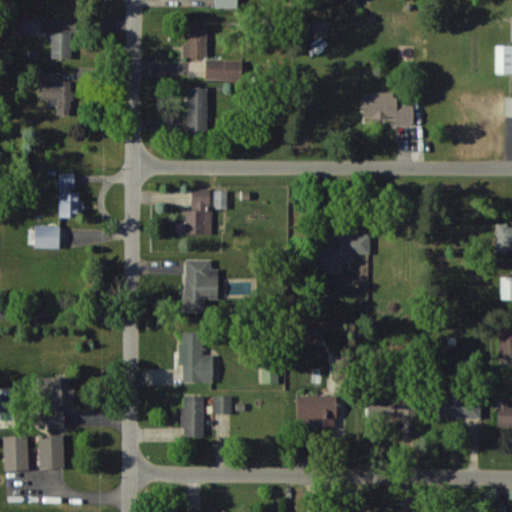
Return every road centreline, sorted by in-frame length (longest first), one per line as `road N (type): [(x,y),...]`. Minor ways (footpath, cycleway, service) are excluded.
road 1 (residential): [(138,0),(133,511)]
road 2 (residential): [(133,473),(511,477)]
road 3 (residential): [(135,166),(511,169)]
